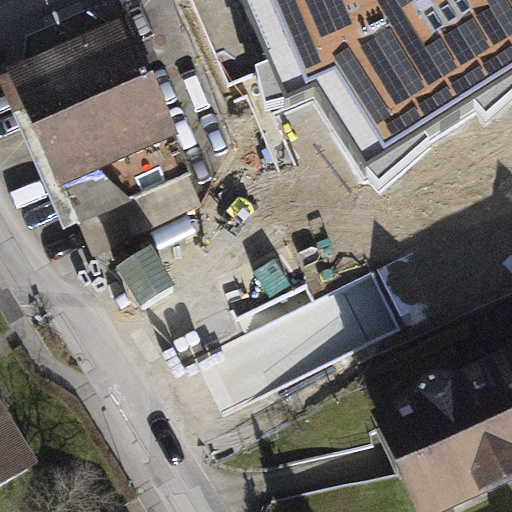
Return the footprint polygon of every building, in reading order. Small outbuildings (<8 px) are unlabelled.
[(511,0),(246,0),(274,59),(260,65),(268,105),(320,90),(380,186),(432,138),(428,130),(476,100),(491,112),(511,93),(511,0)] [(27,39),(23,73),(117,33),(90,12),(27,39)] [(189,177),(125,29),(117,33),(23,73),(15,77),(79,225),(189,177)] [(173,292),(149,253),(119,271),(143,310),(173,292)] [(511,366),(489,377),(488,374),(455,389),(447,382),(438,381),(430,384),(423,389),(419,397),(419,405),(382,423),(422,511),(433,511),(452,504),(445,491),(472,478),(492,485),(511,476),(511,366)] [(0,485),(28,469),(0,424),(0,485)]
